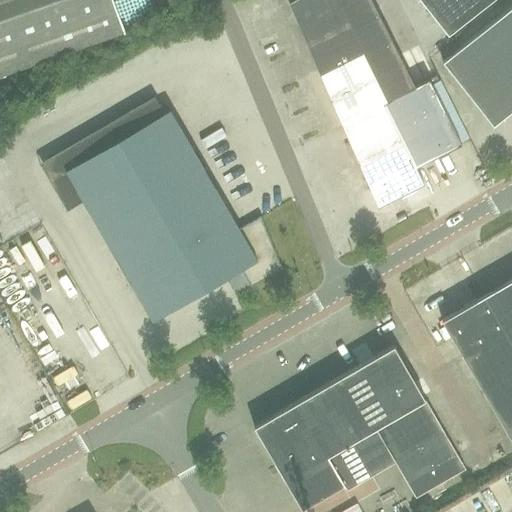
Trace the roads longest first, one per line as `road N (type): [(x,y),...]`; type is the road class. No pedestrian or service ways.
road 1 (unclassified): [(340,291),(220,0)]
road 2 (unclassified): [(149,402),(340,291)]
road 3 (unclassified): [(511,193),(340,291)]
road 4 (unclassified): [(0,489),(149,402)]
road 5 (unclassified): [(211,511),(149,402)]
